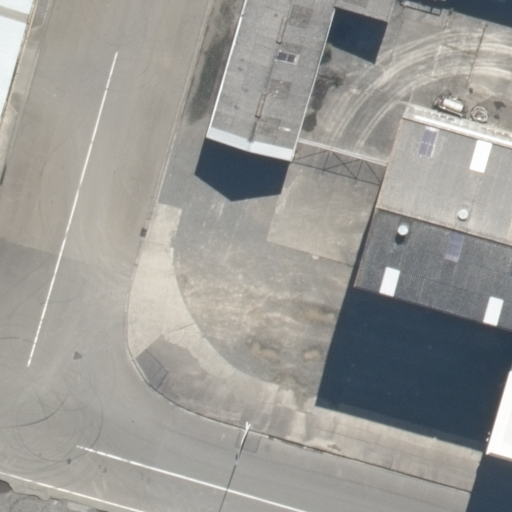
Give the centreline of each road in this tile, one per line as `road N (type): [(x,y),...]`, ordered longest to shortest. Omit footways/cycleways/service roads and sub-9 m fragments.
road 1 (unclassified): [(132,0),(8,422)]
road 2 (unclassified): [(328,511),(8,422)]
